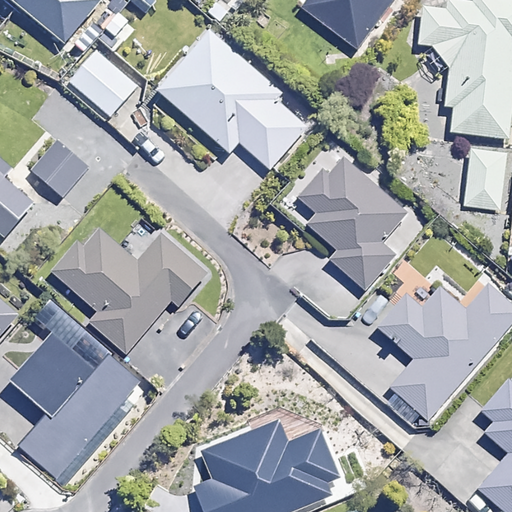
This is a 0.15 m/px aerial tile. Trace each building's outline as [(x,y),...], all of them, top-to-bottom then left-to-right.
[(12,0),(65,44),(99,3),(95,0),(12,0)] [(308,0),(303,6),(358,49),(395,0),(308,0)] [(511,0),(473,0),(473,3),(448,0),(446,0),(445,11),(423,8),(419,46),(432,47),(450,70),(446,107),(454,108),(451,133),(509,139),(511,114),(511,0)] [(282,90),(210,29),(156,91),(225,150),(187,194),(229,230),(275,177),(269,172),(306,129),(273,100),(282,90)] [(137,87),(97,52),(69,84),(109,118),(137,87)] [(88,170),(52,139),(28,166),(64,198),(88,170)] [(506,154),(470,150),(464,206),(500,210),(506,154)] [(406,216),(334,154),(298,197),(317,213),(308,223),(340,250),(332,260),(367,289),(396,256),(382,244),(406,216)] [(8,170),(0,161),(0,232),(4,236),(32,206),(1,178),(8,170)] [(135,263),(95,227),(53,275),(94,311),(86,320),(124,354),(171,301),(177,306),(204,275),(160,236),(135,263)] [(375,329),(419,366),(396,393),(428,420),(511,323),(511,308),(487,287),(465,312),(439,290),(422,311),(404,295),(375,329)] [(0,339),(20,316),(0,299),(0,339)] [(102,349),(92,362),(54,332),(10,387),(48,417),(22,449),(60,479),(140,379),(102,349)] [(511,511),(511,386),(507,382),(482,411),(495,423),(486,433),(509,453),(479,488),(507,511),(511,511)] [(195,486),(204,511),(294,511),(331,498),(325,482),(339,476),(320,430),(288,442),(279,419),(201,448),(213,480),(195,486)]
